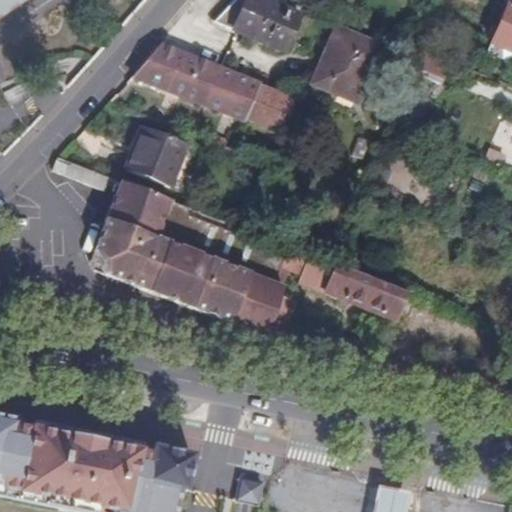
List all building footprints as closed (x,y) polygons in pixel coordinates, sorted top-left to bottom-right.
[(0,0),(0,9),(13,0),(0,0)] [(304,5),(292,0),(249,0),(249,2),(241,0),(237,0),(220,23),(284,52),(304,5)] [(511,60),(511,12),(504,9),(486,50),(487,50),(484,58),(486,61),(497,65),(500,65),(504,57),(511,60)] [(357,97),(376,50),(335,32),(312,83),(327,89),(329,85),(357,97)] [(293,104),(156,51),(141,69),(130,80),(280,138),(293,104)] [(442,79),(447,66),(420,54),(415,67),(442,79)] [(21,84),(3,92),(9,105),(26,98),(21,84)] [(184,147),(142,130),(125,172),(168,189),(184,147)] [(480,162),(496,169),(502,156),(486,149),(480,162)] [(110,182),(55,160),(53,163),(52,170),(79,182),(79,184),(105,194),(110,182)] [(287,251),(169,205),(121,186),(115,199),(89,265),(94,275),(262,343),(277,306),(282,293),(272,289),(282,264),(287,251)] [(335,270),(287,251),(282,264),(301,270),(295,285),(393,326),(394,322),(400,325),(406,311),(400,310),(403,297),(335,270)] [(266,344),(278,345),(291,312),(277,306),(262,343),(266,344)] [(173,511),(178,490),(183,491),(190,457),(151,449),(150,454),(137,452),(139,446),(105,440),(106,437),(64,428),(63,431),(30,425),(29,429),(14,426),(15,421),(0,418),(0,489),(59,501),(57,509),(71,511),(79,511),(81,504),(109,510),(108,511),(173,511)] [(236,500),(257,504),(261,483),(240,479),(236,500)] [(402,511),(407,494),(375,485),(367,511),(402,511)]
